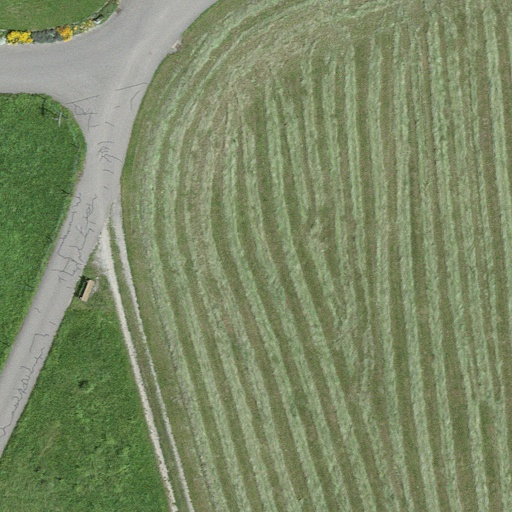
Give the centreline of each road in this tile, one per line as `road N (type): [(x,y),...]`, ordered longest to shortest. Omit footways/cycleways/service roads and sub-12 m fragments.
road 1 (unclassified): [(0,426),(102,176),(111,75)]
road 2 (track): [(102,176),(185,511)]
